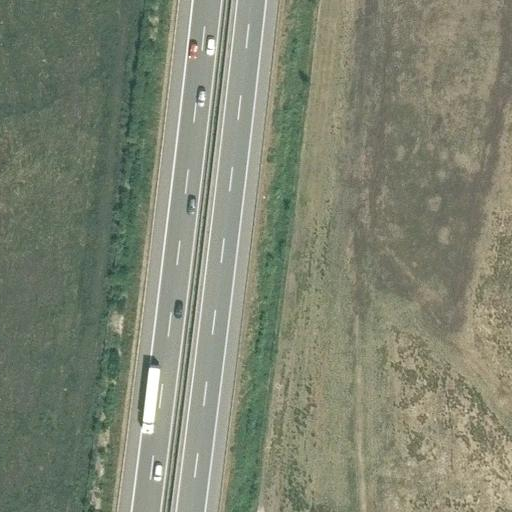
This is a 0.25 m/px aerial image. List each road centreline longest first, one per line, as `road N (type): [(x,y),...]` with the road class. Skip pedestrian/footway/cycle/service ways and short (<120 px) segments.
road 1 (motorway): [(190,511),(250,0)]
road 2 (motorway): [(205,0),(146,511)]
